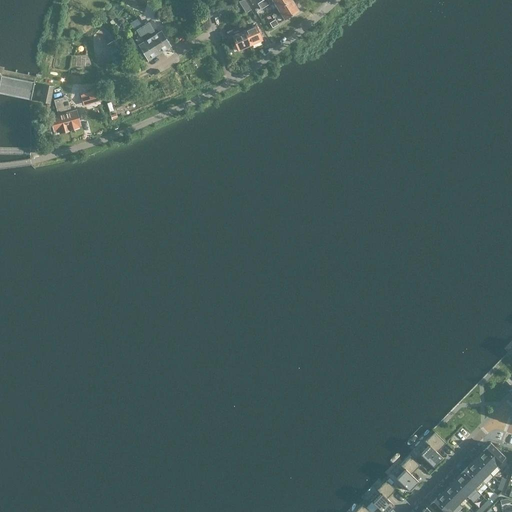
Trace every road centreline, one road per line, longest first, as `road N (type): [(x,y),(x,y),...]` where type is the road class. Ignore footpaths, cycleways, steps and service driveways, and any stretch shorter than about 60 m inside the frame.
road 1 (residential): [(232,83),(133,129),(30,161)]
road 2 (unclassified): [(76,88),(149,72),(215,33)]
road 3 (residential): [(335,0),(232,83)]
road 4 (residential): [(494,420),(409,511)]
